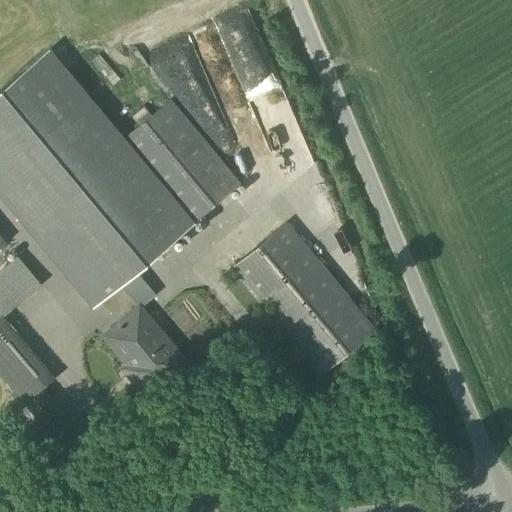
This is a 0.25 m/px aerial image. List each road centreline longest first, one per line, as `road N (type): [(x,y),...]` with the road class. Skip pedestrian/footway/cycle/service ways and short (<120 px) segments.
road 1 (unclassified): [(509,502),(297,0)]
road 2 (unknown): [(170,511),(61,373)]
